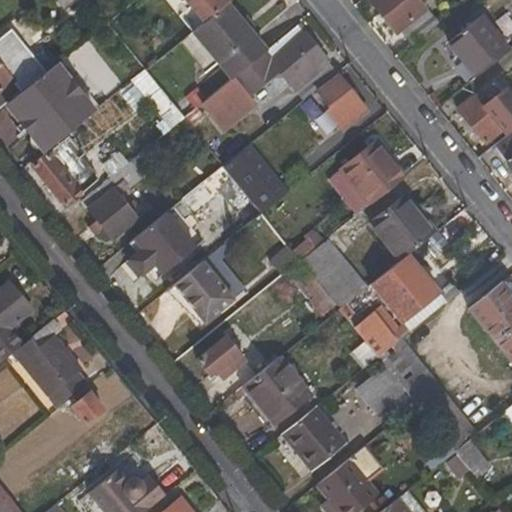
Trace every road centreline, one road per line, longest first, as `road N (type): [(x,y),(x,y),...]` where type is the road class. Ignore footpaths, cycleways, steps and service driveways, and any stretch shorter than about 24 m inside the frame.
road 1 (residential): [(0,191),(260,511)]
road 2 (residential): [(321,0),(511,233)]
